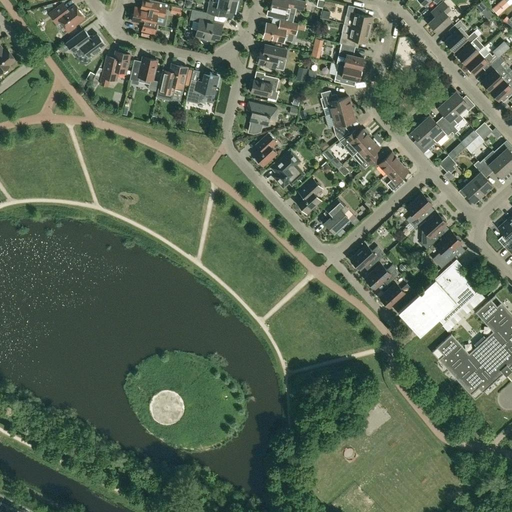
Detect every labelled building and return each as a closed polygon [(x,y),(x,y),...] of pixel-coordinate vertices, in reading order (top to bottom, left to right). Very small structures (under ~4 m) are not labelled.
[(165,8),(166,3),(152,0),(142,0),(141,9),(134,7),(133,14),(131,15),(131,18),(132,19),(131,21),(143,24),(141,30),(154,33),(156,24),(165,26),(167,15),(163,14),(165,8)] [(209,0),(207,12),(209,13),(220,15),(225,17),(227,10),(234,11),(235,8),(236,8),(238,7),(239,2),(238,1),(237,1),(236,0),(209,0)] [(289,21),(292,8),(303,10),(305,1),(299,0),(271,0),(269,10),(276,12),(275,18),(289,21)] [(509,5),(504,0),(501,0),(492,9),(498,15),(509,5)] [(445,13),(450,9),(443,1),(434,9),(438,14),(428,23),(437,32),(451,19),(445,13)] [(481,1),(476,6),(481,11),(486,6),(481,1)] [(67,9),(63,3),(49,13),(56,23),(59,20),(68,31),(74,26),(75,23),(84,17),(74,4),(67,9)] [(348,5),(343,23),(369,29),(372,17),(354,13),(356,7),(348,5)] [(182,8),(172,6),(170,13),(180,16),(182,8)] [(209,13),(207,12),(192,9),(189,19),(198,21),(195,36),(214,41),(215,37),(219,38),(222,24),(207,20),(209,13)] [(292,41),(294,34),(296,27),(301,28),(301,24),(297,23),(280,19),(279,26),(266,23),(266,24),(265,24),(263,25),(262,30),(263,32),(264,32),(263,37),(282,41),(283,40),(292,41)] [(503,24),(511,32),(511,30),(511,22),(509,19),(503,24)] [(444,41),(453,50),(466,38),(469,35),(464,30),(466,28),(459,20),(450,28),(454,32),(444,41)] [(367,42),(369,29),(343,23),(339,43),(353,46),(354,39),(367,42)] [(66,43),(70,49),(81,63),(87,63),(91,60),(89,57),(91,55),(105,44),(97,33),(90,38),(84,29),(66,43)] [(466,38),(453,50),(462,42),(466,45),(456,54),(465,63),(484,46),(478,41),(475,38),(478,35),(474,31),(469,35),(466,38)] [(355,47),(353,46),(339,43),(341,44),(339,50),(336,63),(360,69),(361,68),(362,67),(363,63),(362,61),(363,57),(353,55),(355,47)] [(264,44),(263,50),(260,49),(257,63),(275,67),(274,67),(283,69),(286,59),(283,59),(286,49),(264,44)] [(0,72),(2,72),(4,73),(7,70),(6,68),(8,66),(7,65),(15,60),(6,48),(3,50),(0,46),(0,72)] [(484,46),(465,63),(473,73),(483,64),(486,68),(497,58),(494,54),(492,55),(489,52),(484,46)] [(497,46),(492,51),(497,58),(503,52),(497,46)] [(107,55),(102,77),(100,84),(108,86),(110,79),(116,80),(118,71),(125,72),(130,54),(127,53),(128,51),(118,49),(118,51),(115,50),(114,57),(107,55)] [(138,84),(138,81),(149,84),(148,88),(155,90),(157,81),(152,80),(157,60),(142,57),(140,65),(138,65),(137,68),(132,67),(129,79),(131,80),(130,83),(138,84)] [(481,80),(489,90),(509,71),(497,58),(486,68),(490,72),(481,80)] [(360,69),(336,63),(330,62),(328,73),(335,74),(334,81),(352,85),(354,79),(358,80),(359,76),(361,75),(362,71),(360,69)] [(170,89),(181,92),(187,67),(171,63),(169,71),(162,70),(156,96),(168,99),(170,89)] [(511,74),(509,71),(489,90),(497,99),(507,91),(510,94),(511,93),(511,74)] [(191,79),(187,92),(186,100),(194,102),(194,100),(205,101),(207,92),(214,93),(218,76),(203,73),(202,81),(197,79),(197,80),(191,79)] [(278,91),(275,91),(278,78),(264,75),(262,81),(253,79),(252,79),(251,80),(249,86),(250,87),(251,87),(250,92),(268,96),(267,98),(276,100),(278,91)] [(332,113),(352,108),(348,96),(335,99),(333,94),(331,95),(330,90),(321,93),(322,97),(320,98),(325,115),(332,113)] [(446,99),(458,112),(464,107),(467,111),(474,105),(467,97),(464,100),(455,90),(446,99)] [(458,130),(456,128),(454,126),(457,123),(452,117),(458,112),(446,99),(437,107),(445,117),(441,120),(451,131),(451,132),(454,134),(458,130)] [(249,122),(250,122),(248,131),(253,133),(258,132),(260,124),(267,126),(270,115),(275,116),(277,107),(248,101),(246,110),(251,111),(249,122)] [(290,107),(289,113),(297,115),(298,108),(290,107)] [(352,108),(332,113),(335,125),(333,126),(335,135),(339,139),(349,132),(345,127),(343,129),(341,124),(355,120),(352,108)] [(451,131),(441,120),(437,124),(429,115),(419,123),(431,136),(436,142),(442,137),(445,133),(447,135),(451,132),(451,131)] [(478,134),(488,126),(484,122),(475,130),(478,134)] [(431,136),(419,123),(410,132),(419,141),(415,144),(419,148),(431,136)] [(488,126),(478,134),(482,139),(492,130),(488,126)] [(339,141),(352,155),(371,138),(362,129),(358,132),(355,129),(339,141)] [(260,164),(261,163),(263,165),(276,153),(271,147),(276,142),(268,133),(255,145),(259,149),(253,154),(255,156),(254,158),(254,159),(258,164),(260,164)] [(465,137),(460,141),(465,147),(470,142),(465,137)] [(352,155),(360,164),(364,168),(372,161),(381,153),(379,154),(376,150),(379,147),(371,138),(352,155)] [(503,150),(497,155),(509,169),(511,166),(511,152),(510,151),(511,148),(511,146),(507,141),(500,147),(503,150)] [(460,142),(456,145),(461,150),(465,147),(460,142)] [(290,150),(278,161),(271,168),(275,173),(274,174),(276,177),(275,178),(283,187),(289,181),(291,184),(300,176),(292,167),(300,161),(290,150)] [(378,164),(386,173),(400,161),(391,152),(385,157),(381,153),(372,161),(376,166),(378,164)] [(442,167),(452,159),(448,155),(439,163),(442,167)] [(477,160),(487,171),(492,168),(500,177),(509,169),(497,155),(488,164),(483,158),(479,162),(477,160)] [(446,171),(448,170),(453,166),(455,163),(452,159),(442,167),(446,171)] [(480,171),(471,180),(483,193),(492,184),(483,175),(487,171),(477,160),(473,164),(480,171)] [(400,161),(386,173),(391,179),(386,183),(393,191),(403,183),(399,179),(408,170),(400,161)] [(298,190),(302,196),(296,202),(306,212),(320,200),(315,194),(321,188),(312,177),(298,190)] [(473,201),(483,193),(471,180),(458,191),(462,195),(465,192),(473,201)] [(422,193),(406,207),(412,214),(406,219),(414,228),(424,218),(420,214),(431,203),(430,202),(431,202),(430,200),(430,199),(428,198),(427,197),(426,198),(422,193)] [(339,198),(329,207),(325,211),(331,216),(324,222),(333,232),(348,218),(343,212),(347,208),(339,198)] [(368,199),(364,203),(369,208),(373,204),(368,199)] [(436,212),(420,227),(425,232),(421,235),(421,239),(428,247),(439,237),(435,233),(446,223),(445,221),(446,221),(445,219),(444,218),(443,217),(441,216),(441,217),(436,212)] [(511,216),(499,228),(510,241),(511,239),(511,216)] [(440,251),(432,258),(441,268),(454,256),(449,252),(461,242),(460,240),(460,238),(459,237),(458,236),(456,235),(455,236),(451,231),(435,246),(440,251)] [(358,268),(359,269),(371,259),(375,263),(385,254),(377,245),(371,250),(366,244),(350,258),(354,263),(353,264),(354,265),(355,267),(356,268),(358,268)] [(465,304),(469,300),(482,288),(479,290),(476,287),(458,267),(461,264),(456,258),(398,311),(419,334),(437,318),(442,324),(452,315),(465,304)] [(380,263),(364,278),(369,282),(368,283),(368,284),(369,286),(371,287),(372,287),(373,287),(374,288),(385,278),(389,282),(400,273),(392,264),(386,269),(380,263)] [(395,282),(379,297),(383,301),(383,302),(383,304),(384,305),(385,306),(387,306),(388,306),(389,307),(400,297),(404,301),(414,292),(410,287),(407,283),(401,288),(395,282)] [(476,294),(442,325),(447,331),(485,297),(479,292),(476,294)] [(451,334),(436,347),(443,355),(438,359),(470,394),(478,387),(482,392),(502,374),(511,365),(511,313),(501,302),(496,306),(490,299),(475,312),(493,331),(468,353),(451,334)]
